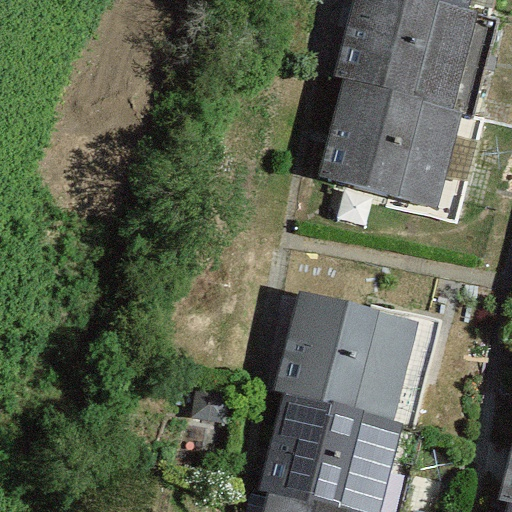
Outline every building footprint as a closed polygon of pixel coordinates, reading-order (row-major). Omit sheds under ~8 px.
[(346,85),(470,116),(496,15),(488,13),(435,0),(356,0),(336,82),(346,85)] [(435,0),(488,13),(491,0),(435,0)] [(470,116),(346,85),(322,178),(390,196),(388,206),(455,223),(481,119),(470,116)] [(286,398),(410,430),(436,329),(302,294),(276,395),(286,398)] [(272,498),(328,511),(399,511),(420,433),(410,430),(286,398),(261,495),(272,498)] [(511,505),(511,450),(499,502),(511,505)] [(328,511),(272,498),(268,511),(328,511)]
